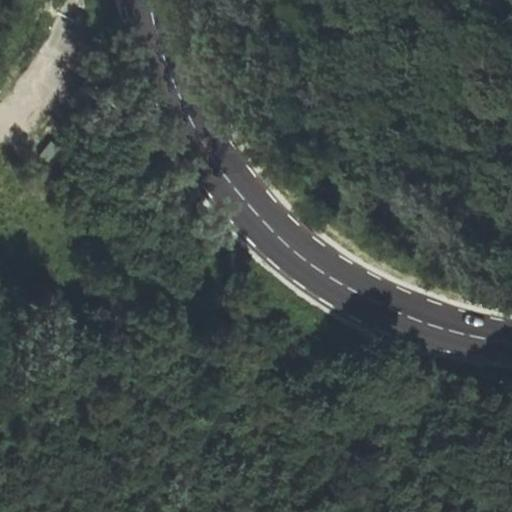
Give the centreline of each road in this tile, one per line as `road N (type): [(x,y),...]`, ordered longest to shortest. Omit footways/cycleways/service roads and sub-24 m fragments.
road 1 (secondary): [(143,0),(167,81),(206,161),(273,240),(339,287),(392,312),(511,344)]
road 2 (unknown): [(0,85),(29,37),(72,7),(122,0)]
